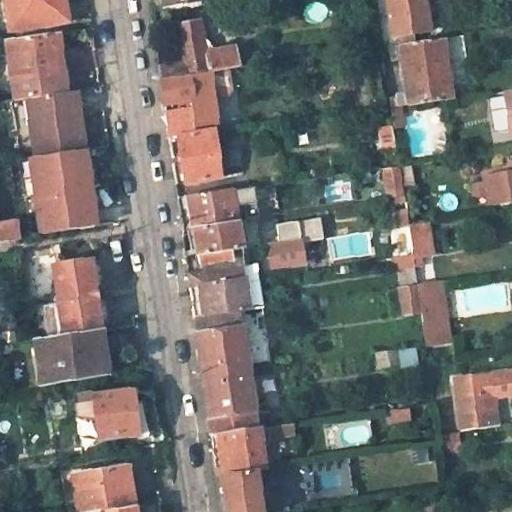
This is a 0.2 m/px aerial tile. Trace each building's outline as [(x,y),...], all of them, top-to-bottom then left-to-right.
[(66,21),(62,0),(3,0),(7,30),(66,21)] [(385,0),(390,39),(430,33),(425,0),(385,0)] [(211,72),(215,71),(235,68),(233,52),(209,56),(204,21),(178,24),(185,72),(211,68),(211,72)] [(57,34),(4,41),(12,100),(59,93),(54,51),(59,51),(57,34)] [(451,97),(443,38),(400,44),(409,103),(451,97)] [(188,124),(221,120),(215,71),(211,72),(161,79),(164,103),(185,100),(188,124)] [(511,88),(502,90),(509,132),(511,131),(511,88)] [(24,160),(79,153),(67,92),(59,93),(12,100),(24,160)] [(189,133),(218,129),(223,129),(221,120),(188,124),(189,133)] [(378,126),(382,147),(393,146),(390,124),(378,126)] [(178,135),(185,181),(225,175),(218,129),(189,133),(178,135)] [(79,153),(24,160),(39,235),(94,227),(79,153)] [(388,165),(390,180),(401,178),(399,164),(388,165)] [(511,169),(483,173),(486,200),(511,196),(511,169)] [(237,218),(233,187),(187,194),(191,225),(237,218)] [(243,264),(237,218),(191,225),(196,253),(186,254),(188,272),(243,264)] [(0,223),(0,242),(19,240),(17,221),(0,223)] [(429,251),(425,221),(408,223),(412,253),(429,251)] [(267,242),(270,265),(304,261),(301,238),(267,242)] [(391,271),(414,268),(412,253),(388,257),(391,271)] [(90,262),(89,259),(56,264),(58,278),(54,279),(60,321),(65,320),(67,334),(98,330),(95,300),(93,291),(90,262)] [(90,262),(93,291),(104,290),(100,266),(95,262),(90,262)] [(198,283),(242,277),(245,276),(243,264),(188,272),(190,284),(198,283)] [(242,277),(198,283),(202,314),(238,309),(246,308),(242,277)] [(416,283),(420,307),(425,343),(448,340),(440,280),(434,281),(416,283)] [(420,307),(416,283),(386,288),(389,312),(420,307)] [(105,299),(95,300),(98,330),(105,327),(109,321),(105,299)] [(203,375),(247,369),(238,309),(202,314),(195,315),(199,344),(203,375)] [(67,334),(34,339),(40,384),(105,375),(98,330),(67,334)] [(219,433),(256,428),(247,369),(203,375),(206,396),(211,434),(219,433)] [(511,370),(453,379),(460,429),(491,425),(487,395),(511,392),(511,370)] [(98,439),(136,434),(130,389),(91,395),(95,419),(98,439)] [(90,391),(72,394),(76,417),(95,419),(91,395),(90,391)] [(397,410),(384,412),(385,420),(398,419),(397,410)] [(291,423),(271,426),(273,437),(292,434),(291,423)] [(216,468),(217,473),(222,473),(253,468),(264,467),(259,427),(256,428),(219,433),(224,467),(216,468)] [(451,431),(437,432),(440,447),(453,446),(451,431)] [(426,449),(416,450),(418,463),(428,461),(426,449)] [(81,511),(92,511),(101,511),(136,506),(130,466),(75,474),(81,511)] [(227,511),(259,511),(253,468),(222,473),(227,511)]
